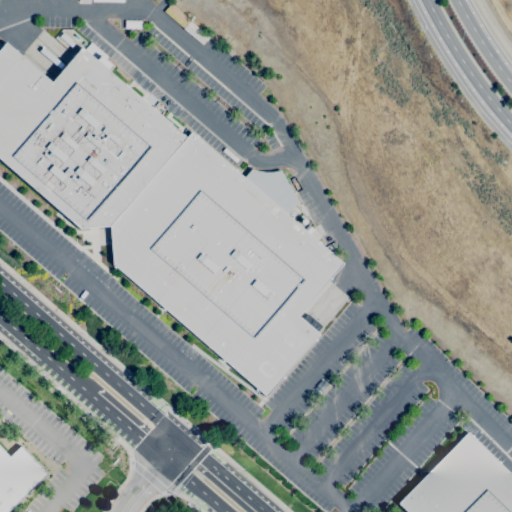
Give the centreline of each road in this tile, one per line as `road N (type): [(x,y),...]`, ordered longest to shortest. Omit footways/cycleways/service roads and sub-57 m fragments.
road 1 (secondary): [(182,440),(0,284)]
road 2 (secondary): [(427,0),(471,79),(511,123)]
road 3 (secondary): [(0,318),(93,398)]
